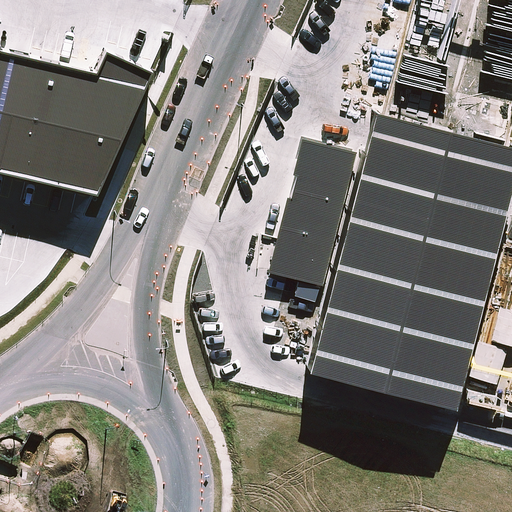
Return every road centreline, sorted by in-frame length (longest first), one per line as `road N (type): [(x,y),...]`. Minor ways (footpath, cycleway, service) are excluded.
road 1 (unclassified): [(145,231),(245,0)]
road 2 (unclassified): [(145,231),(145,361),(160,425)]
road 3 (unclassified): [(27,377),(145,231)]
road 4 (tertiary): [(27,377),(65,372),(102,379),(135,397),(160,425)]
